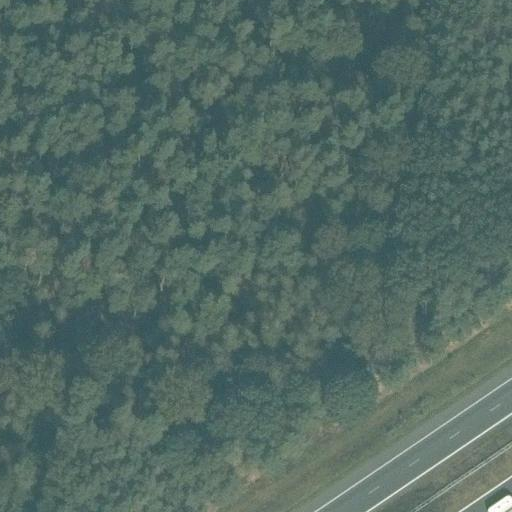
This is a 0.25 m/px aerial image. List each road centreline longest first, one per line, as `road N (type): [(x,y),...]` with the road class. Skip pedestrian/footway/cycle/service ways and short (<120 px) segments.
road 1 (track): [(0,395),(236,426),(381,328),(423,0)]
road 2 (motorway): [(511,401),(349,511)]
